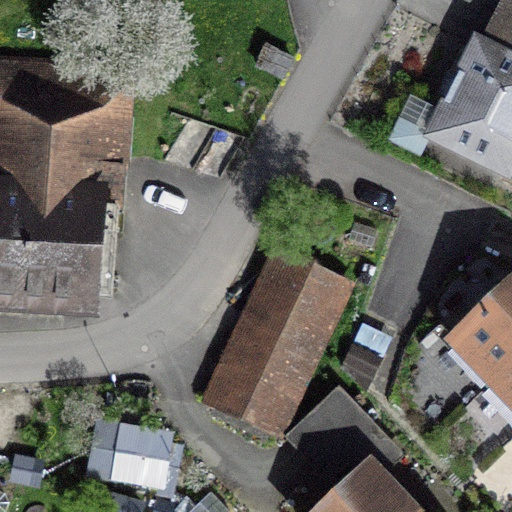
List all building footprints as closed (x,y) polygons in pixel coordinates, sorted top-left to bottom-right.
[(477,55),(468,52),(423,149),(502,186),(511,165),(511,4),(502,0),(477,55)] [(117,200),(121,80),(0,75),(0,314),(82,318),(87,199),(117,200)] [(345,293),(284,261),(209,404),(270,436),(345,293)] [(511,281),(442,348),(511,421),(511,281)] [(338,397),(300,432),(334,469),(372,434),(338,397)] [(400,511),(362,472),(319,511),(400,511)]
